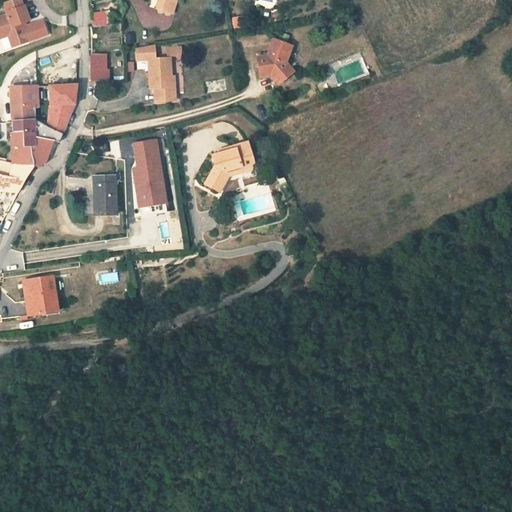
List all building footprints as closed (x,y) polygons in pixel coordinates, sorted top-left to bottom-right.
[(146,0),(145,6),(160,9),(162,0),(146,0)] [(0,40),(2,46),(19,39),(14,26),(13,22),(15,21),(19,19),(14,4),(0,9),(0,40)] [(105,12),(93,14),(94,26),(107,24),(105,12)] [(233,29),(241,27),(240,16),(231,17),(233,29)] [(125,32),(124,43),(133,43),(134,33),(125,32)] [(255,79),(263,88),(279,77),(272,66),(278,52),(260,43),(251,59),(241,60),(244,81),(255,79)] [(169,45),(158,44),(157,51),(168,52),(169,45)] [(107,53),(92,55),(93,81),(108,80),(107,53)] [(137,83),(141,83),(156,84),(157,72),(158,55),(138,54),(137,83)] [(161,84),(156,84),(141,83),(141,95),(160,97),(161,84)] [(50,107),(48,125),(63,133),(75,106),(76,85),(51,86),(51,107),(50,107)] [(36,121),(47,125),(48,107),(39,107),(39,87),(11,86),(11,122),(36,121)] [(11,122),(11,134),(36,133),(36,121),(11,122)] [(37,138),(36,133),(11,134),(12,166),(10,176),(0,174),(0,192),(17,194),(35,166),(41,169),(55,141),(37,138)] [(157,140),(134,143),(137,167),(132,168),(138,206),(166,202),(157,140)] [(249,142),(235,145),(236,149),(213,156),(216,165),(204,186),(219,194),(230,177),(257,170),(249,142)] [(95,215),(118,215),(117,177),(94,178),(95,215)] [(63,274),(64,290),(73,289),(71,273),(63,274)] [(25,281),(30,317),(58,312),(53,278),(25,281)]
